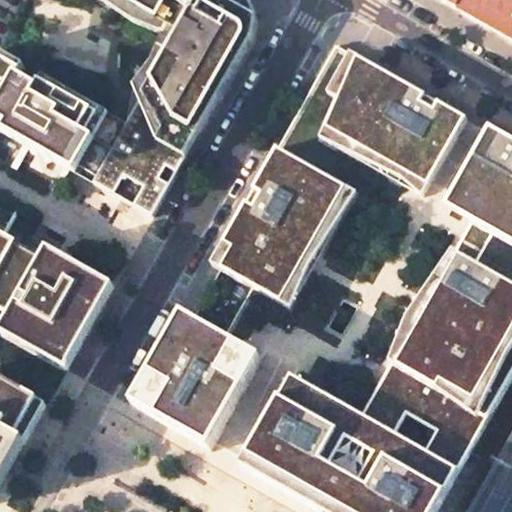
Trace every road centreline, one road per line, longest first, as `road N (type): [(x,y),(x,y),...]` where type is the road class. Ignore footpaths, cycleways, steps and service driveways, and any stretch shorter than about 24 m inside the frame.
road 1 (unclassified): [(98,387),(318,0)]
road 2 (unclassified): [(372,0),(511,79)]
road 3 (residential): [(27,511),(98,387)]
